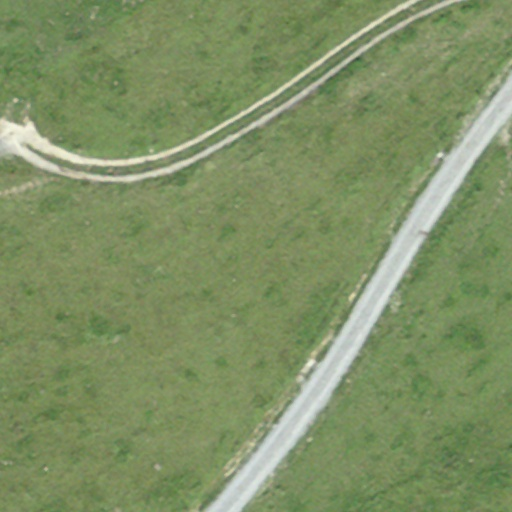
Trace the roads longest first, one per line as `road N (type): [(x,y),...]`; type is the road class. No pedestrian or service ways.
road 1 (track): [(220,511),(311,398),(511,89)]
road 2 (track): [(448,0),(382,24),(246,117),(128,169),(0,136)]
